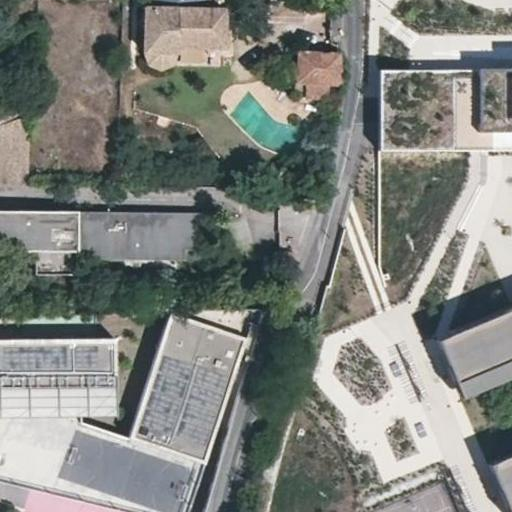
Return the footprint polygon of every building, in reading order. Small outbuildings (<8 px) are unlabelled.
[(140,1),(139,57),(224,58),(224,2),(140,1)] [(335,95),(337,49),(293,47),(291,93),(335,95)] [(511,70),(381,69),(381,151),(511,151),(511,70)] [(34,219),(34,209),(0,208),(0,246),(33,247),(33,270),(75,271),(76,258),(75,252),(76,209),(54,209),(54,219),(34,219)] [(54,219),(54,209),(34,209),(34,219),(54,219)] [(179,246),(179,211),(175,210),(142,210),(122,210),(91,209),(76,209),(75,252),(122,252),(179,253),(179,246)] [(198,246),(199,211),(194,211),(179,211),(179,246),(184,246),(198,246)] [(336,239),(321,316),(376,327),(391,250),(336,239)] [(414,251),(413,281),(438,282),(439,252),(414,251)] [(178,268),(179,259),(179,253),(122,252),(122,258),(122,267),(178,268)] [(511,310),(439,341),(467,401),(511,381),(511,310)] [(188,511),(244,338),(169,311),(128,437),(79,421),(77,391),(115,391),(114,338),(0,339),(0,480),(125,511),(188,511)] [(511,511),(511,459),(493,467),(511,511)]
